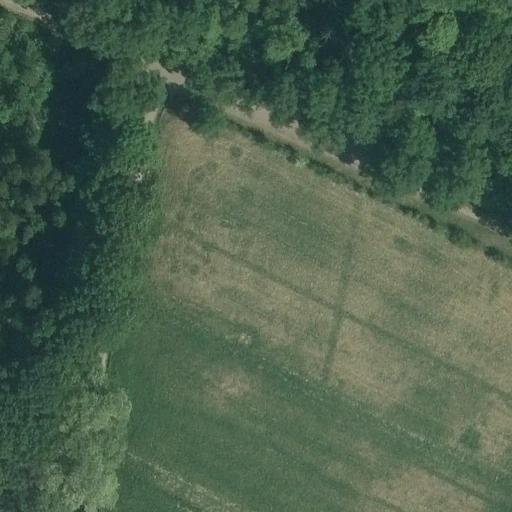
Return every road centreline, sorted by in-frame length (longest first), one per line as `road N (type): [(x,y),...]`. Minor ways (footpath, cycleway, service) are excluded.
road 1 (track): [(365,169),(151,70)]
road 2 (track): [(511,240),(365,169)]
road 3 (track): [(151,70),(5,0)]
